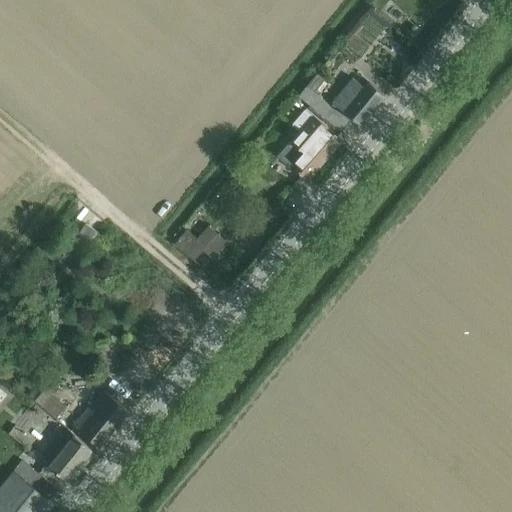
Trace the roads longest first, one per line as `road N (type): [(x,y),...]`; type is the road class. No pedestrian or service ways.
road 1 (unclassified): [(88,511),(505,0)]
road 2 (track): [(238,327),(0,116)]
